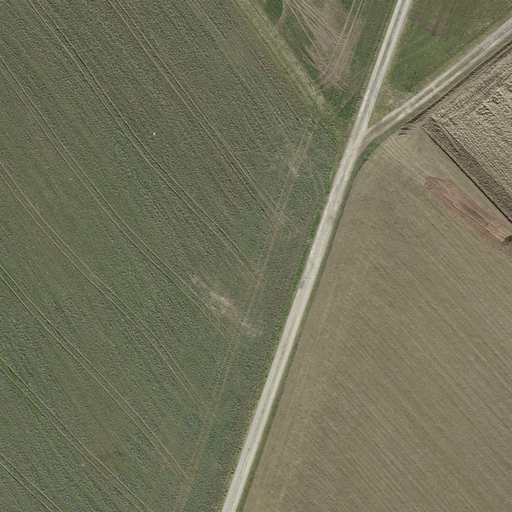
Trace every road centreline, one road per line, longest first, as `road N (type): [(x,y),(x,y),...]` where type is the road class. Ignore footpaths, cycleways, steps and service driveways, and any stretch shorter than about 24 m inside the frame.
road 1 (track): [(356,144),(228,511)]
road 2 (track): [(356,144),(511,22)]
road 3 (track): [(408,0),(356,144)]
